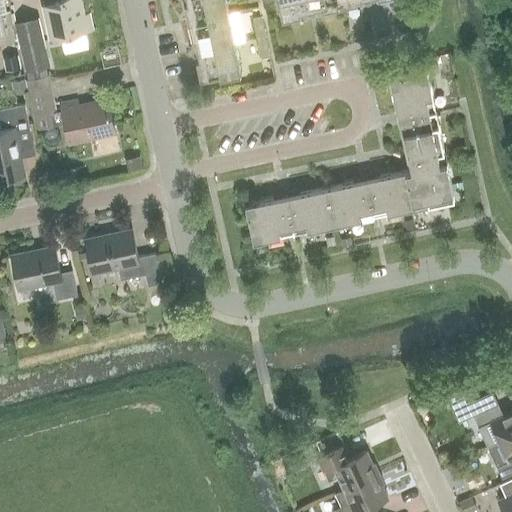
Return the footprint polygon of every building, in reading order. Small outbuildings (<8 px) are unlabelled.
[(50,40),(62,38),(65,54),(89,49),(85,33),(93,31),(89,13),(84,15),(80,0),(61,0),(62,2),(42,6),(50,40)] [(229,15),(226,1),(226,0),(183,0),(188,23),(229,15)] [(307,0),(277,0),(282,21),(311,14),(307,0)] [(337,0),(307,0),(311,14),(339,8),(337,0)] [(367,0),(337,0),(339,8),(368,2),(367,0)] [(235,43),(232,29),(229,15),(188,23),(194,52),(235,43)] [(14,22),(26,71),(50,65),(38,16),(14,22)] [(261,16),(253,18),(261,58),(270,56),(261,16)] [(241,72),(238,57),(235,43),(194,52),(200,80),(241,72)] [(6,71),(21,68),(18,55),(3,58),(6,71)] [(436,55),(423,58),(425,67),(438,65),(436,55)] [(455,200),(432,97),(427,72),(390,80),(410,170),(245,206),(253,243),(455,200)] [(28,90),(36,129),(54,125),(52,113),(58,112),(50,75),(26,80),(26,77),(11,80),(14,93),(28,90)] [(68,141),(114,132),(108,101),(79,107),(77,100),(60,104),(68,141)] [(8,179),(26,175),(17,132),(30,129),(25,104),(0,109),(0,120),(2,129),(0,129),(0,170),(6,169),(8,179)] [(140,155),(126,158),(129,170),(143,166),(140,155)] [(413,219),(405,221),(407,230),(415,228),(413,219)] [(148,286),(162,283),(161,278),(157,260),(156,253),(135,258),(129,231),(88,239),(96,272),(118,268),(121,279),(146,274),(148,286)] [(335,237),(326,239),(328,247),(336,245),(335,237)] [(351,238),(341,240),(343,248),(353,246),(351,238)] [(264,245),(256,246),(258,255),(266,253),(264,245)] [(57,299),(77,295),(72,271),(61,274),(55,246),(12,256),(19,289),(53,282),(57,299)] [(165,258),(157,260),(161,278),(169,276),(165,258)] [(74,308),(78,321),(88,318),(84,305),(74,308)] [(472,414),(462,390),(448,396),(459,420),(472,414)] [(473,416),(488,448),(500,442),(511,435),(511,411),(503,416),(498,405),(473,416)] [(502,478),(511,473),(511,435),(500,442),(504,452),(492,457),(502,478)] [(324,471),(324,470),(329,480),(338,476),(344,489),(377,475),(366,451),(350,458),(344,445),(318,458),(324,471)] [(288,474),(307,466),(300,451),(282,460),(288,474)] [(339,506),(330,510),(331,511),(375,511),(372,505),(388,498),(377,475),(344,489),(334,494),(339,506)] [(503,511),(511,511),(511,477),(500,484),(506,496),(498,500),(503,511)] [(469,511),(477,509),(472,496),(459,502),(463,511),(469,511)]
